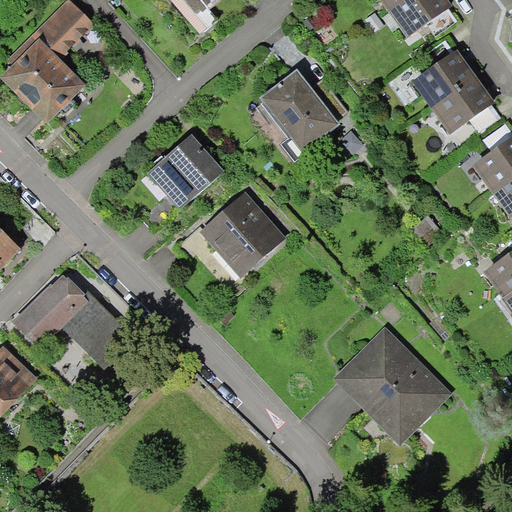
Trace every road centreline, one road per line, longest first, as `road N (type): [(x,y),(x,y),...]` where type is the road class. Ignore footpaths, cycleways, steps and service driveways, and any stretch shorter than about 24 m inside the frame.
road 1 (residential): [(80,217),(285,428),(320,474),(326,511)]
road 2 (residential): [(66,202),(178,92),(312,0)]
